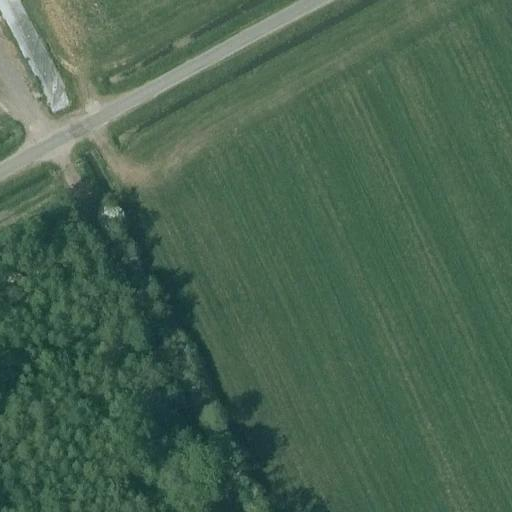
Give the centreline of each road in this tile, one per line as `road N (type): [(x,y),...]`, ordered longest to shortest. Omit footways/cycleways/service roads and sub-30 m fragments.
road 1 (track): [(230,511),(51,140)]
road 2 (unclassified): [(0,168),(310,0)]
